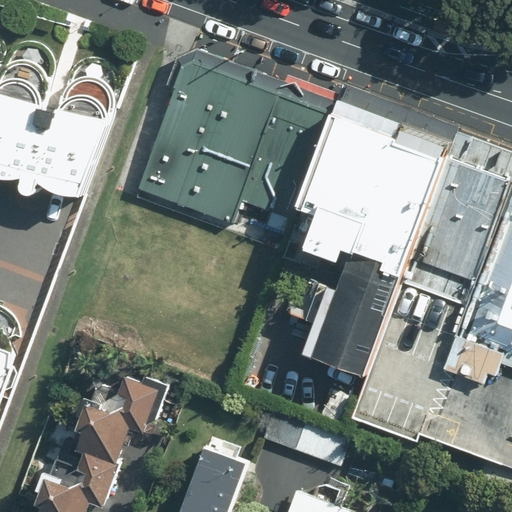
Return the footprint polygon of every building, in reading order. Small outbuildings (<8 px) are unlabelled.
[(330,90),(175,32),(130,153),(225,188),(233,168),(292,190),(325,103),(330,90)] [(32,124),(38,105),(0,93),(0,180),(3,181),(5,181),(7,181),(9,181),(11,181),(14,181),(16,181),(20,180),(21,180),(20,181),(19,182),(19,183),(19,184),(19,186),(19,187),(19,188),(20,190),(21,191),(21,192),(23,193),(24,194),(25,194),(27,194),(28,194),(29,194),(31,194),(32,193),(33,192),(34,191),(35,190),(36,189),(36,188),(36,186),(36,185),(36,184),(37,185),(39,186),(42,188),(43,189),(46,190),(48,191),(50,192),(51,193),(55,194),(56,194),(58,194),(62,195),(63,195),(65,195),(67,195),(69,195),(72,195),(74,195),(76,195),(79,194),(81,194),(82,193),(107,124),(58,110),(52,130),(32,124)] [(303,217),(404,255),(450,138),(403,119),(398,132),(325,103),(292,190),(311,197),(303,217)] [(348,397),(416,423),(511,176),(511,161),(450,138),(404,255),(348,397)] [(511,176),(416,423),(511,460),(511,176)] [(339,252),(303,347),(355,367),(391,272),(339,252)] [(0,400),(11,370),(12,367),(13,364),(14,359),(14,355),(14,352),(12,347),(11,344),(10,341),(6,336),(4,334),(2,332),(0,330),(0,400)] [(114,511),(129,466),(122,464),(134,430),(145,433),(148,424),(158,428),(172,387),(147,378),(144,386),(128,381),(123,394),(97,385),(80,434),(84,435),(80,450),(76,448),(64,483),(47,477),(36,509),(29,506),(26,511),(114,511)] [(353,441),(276,412),(266,438),(343,468),(353,441)] [(234,511),(251,463),(240,460),(243,449),(215,439),(211,450),(208,449),(186,511),(234,511)] [(290,511),(353,511),(299,492),(290,511)]
